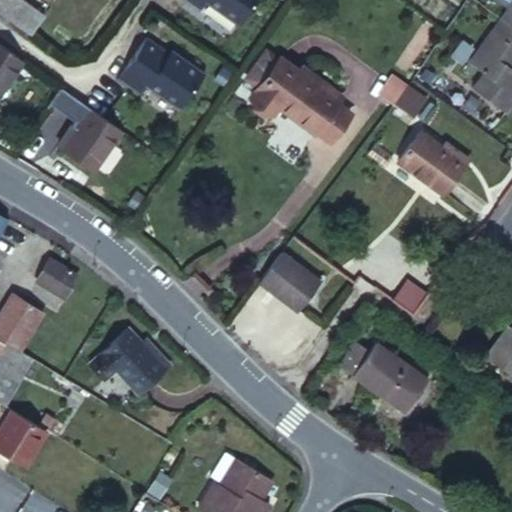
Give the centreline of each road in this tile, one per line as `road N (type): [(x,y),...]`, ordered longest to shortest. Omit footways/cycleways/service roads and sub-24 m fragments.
road 1 (unclassified): [(344,455),(250,389),(94,239),(0,179)]
road 2 (unknown): [(0,29),(79,71),(155,0)]
